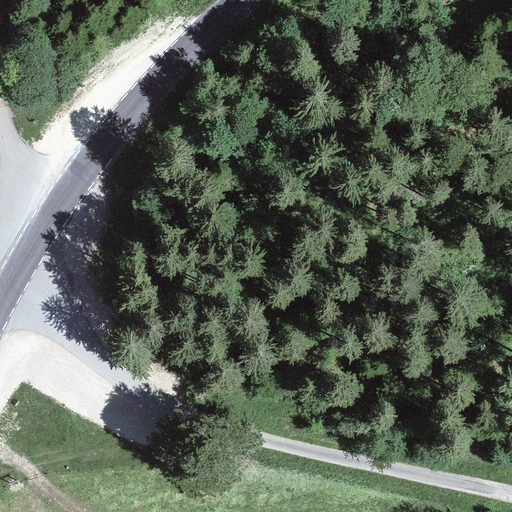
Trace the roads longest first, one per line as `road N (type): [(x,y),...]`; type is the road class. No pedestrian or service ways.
road 1 (unclassified): [(24,257),(88,350),(146,406),(375,469)]
road 2 (tertiary): [(24,257),(137,108),(252,0)]
road 3 (track): [(375,469),(511,499)]
